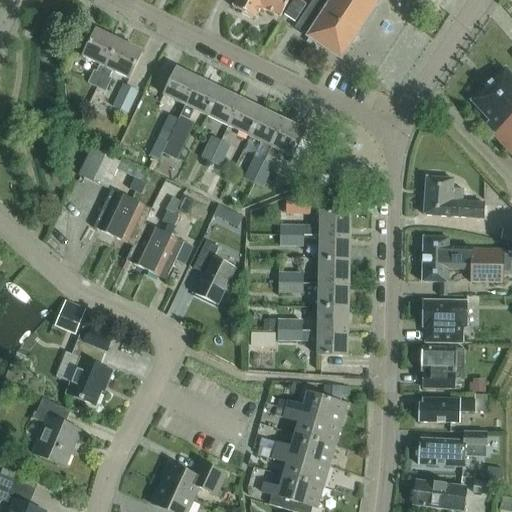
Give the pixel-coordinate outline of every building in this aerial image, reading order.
[(236,0),(232,9),(255,20),(260,9),(280,19),(289,0),(236,0)] [(306,4),(299,0),(294,0),(284,16),(294,23),(306,4)] [(314,0),(295,29),(308,38),(307,38),(308,39),(308,40),(317,46),(317,45),(341,61),(356,37),(359,39),(378,11),(375,9),(380,0),(314,0)] [(97,89),(119,43),(96,31),(83,59),(100,67),(96,73),(94,72),(88,85),(97,89)] [(142,54),(119,43),(97,89),(105,93),(112,81),(109,79),(112,73),(129,81),(142,54)] [(163,97),(185,108),(198,81),(176,70),(163,97)] [(511,76),(505,70),(471,103),(489,122),(485,125),(494,134),(492,135),(511,156),(511,76)] [(206,118),(219,91),(198,81),(185,108),(178,122),(168,143),(163,154),(177,162),(195,124),(190,122),(195,112),(206,118)] [(138,94),(123,87),(113,108),(128,115),(138,94)] [(228,128),(241,101),(219,91),(206,118),(228,128)] [(249,139),(262,112),(241,101),(228,128),(249,139)] [(249,139),(270,149),(271,149),(284,122),(262,112),(249,139)] [(178,122),(169,117),(159,139),(168,143),(178,122)] [(292,159),(305,132),(284,122),(271,149),(270,149),(263,163),(253,184),(262,188),(280,153),(292,159)] [(210,163),(221,142),(211,137),(201,159),(210,163)] [(220,168),(230,146),(221,142),(210,163),(220,168)] [(120,163),(92,150),(79,176),(107,189),(120,163)] [(263,163),(255,159),(244,180),(253,184),(263,163)] [(141,182),(146,170),(135,165),(130,177),(141,182)] [(154,174),(146,170),(141,182),(149,185),(154,174)] [(328,187),(329,177),(319,176),(318,186),(328,187)] [(482,221),(483,205),(461,203),(462,191),(452,190),(453,181),(426,179),(424,217),(482,221)] [(135,194),(140,183),(134,180),(129,191),(135,194)] [(146,186),(140,183),(135,194),(141,196),(146,186)] [(94,230),(114,239),(131,202),(111,192),(94,230)] [(165,212),(167,213),(168,213),(173,215),(179,202),(172,199),(165,212)] [(308,200),(288,200),(288,214),(308,214),(308,200)] [(144,225),(144,226),(151,211),(131,202),(114,239),(133,248),(144,225)] [(230,212),(219,207),(214,217),(224,223),(230,212)] [(162,223),(167,226),(173,215),(168,213),(167,213),(162,223)] [(304,238),(320,238),(349,239),(350,215),(320,214),(320,226),(280,226),(279,238),(304,238)] [(173,215),(167,226),(173,229),(179,219),(173,215)] [(227,226),(213,220),(206,237),(220,243),(227,226)] [(163,235),(144,226),(144,225),(133,248),(126,263),(146,272),(163,235)] [(163,235),(170,237),(173,229),(167,226),(163,235)] [(264,227),(264,237),(278,237),(278,227),(264,227)] [(511,231),(503,230),(500,240),(511,243),(511,231)] [(183,244),(163,235),(146,272),(166,282),(175,262),(184,267),(193,249),(183,244)] [(304,238),(279,238),(279,248),(304,248),(304,238)] [(320,238),(319,262),(349,263),(349,239),(320,238)] [(503,251),(471,251),(448,250),(448,240),(423,239),(422,284),(439,284),(447,284),(448,271),(471,272),(470,284),(502,284),(503,251)] [(217,306),(234,269),(213,259),(219,248),(206,243),(193,270),(204,275),(194,295),(217,306)] [(319,262),(319,286),(348,286),(349,263),(319,262)] [(302,274),(279,274),(279,285),(302,285),(302,274)] [(302,285),(279,285),(279,295),(302,295),(302,285)] [(319,286),(318,309),(348,310),(348,286),(319,286)] [(422,303),(421,328),(425,329),(425,344),(462,345),(463,328),(466,328),(467,304),(422,303)] [(318,333),(348,334),(348,310),(318,309),(318,333)] [(262,332),(277,333),(301,333),(301,322),(278,322),(262,322),(262,332)] [(84,327),(80,337),(72,357),(66,354),(56,377),(71,384),(66,396),(95,408),(101,393),(104,394),(112,373),(99,368),(105,353),(106,353),(112,338),(84,327)] [(347,358),(348,334),(318,333),(278,333),(277,335),(260,334),(260,342),(317,343),(317,358),(347,358)] [(462,378),(462,365),(455,365),(456,351),(421,350),(421,374),(423,374),(423,390),(455,391),(455,378),(462,378)] [(485,381),(473,381),(473,385),(470,385),(469,393),(485,393),(485,381)] [(293,385),(291,391),(299,393),(301,385),(293,385)] [(344,388),(323,387),(323,396),(344,397),(344,388)] [(313,419),(340,427),(346,406),(307,395),(303,408),(288,403),(285,412),(313,419)] [(64,469),(80,432),(65,426),(70,413),(42,401),(34,420),(46,425),(33,456),(64,469)] [(475,414),(475,402),(423,401),(423,406),(420,405),(420,424),(458,425),(459,413),(475,414)] [(298,424),(295,436),(334,448),(340,427),(285,412),(283,420),(298,424)] [(486,454),(486,433),(464,432),(464,443),(421,441),(421,447),(419,447),(418,466),(463,469),(463,458),(476,459),(476,454),(486,454)] [(262,449),(274,452),(274,453),(328,468),(334,448),(295,436),(291,449),(276,444),(261,440),(259,448),(262,449)] [(287,465),(283,478),(322,489),(328,468),(274,453),(274,452),(262,449),(259,458),(272,461),(271,461),(287,465)] [(160,486),(194,501),(199,490),(216,498),(226,476),(201,465),(195,477),(169,466),(160,486)] [(490,480),(499,481),(502,481),(503,472),(487,469),(486,479),(490,480)] [(40,511),(29,507),(33,496),(36,490),(32,489),(35,482),(9,472),(6,478),(0,475),(0,500),(12,506),(9,511),(40,511)] [(322,489),(283,478),(280,490),(264,486),(262,495),(316,510),(322,489)] [(499,481),(490,480),(490,484),(474,482),(473,495),(489,496),(497,497),(499,481)] [(451,511),(462,511),(465,489),(416,483),(413,507),(451,511)] [(188,511),(194,501),(160,486),(151,506),(164,511),(188,511)]
